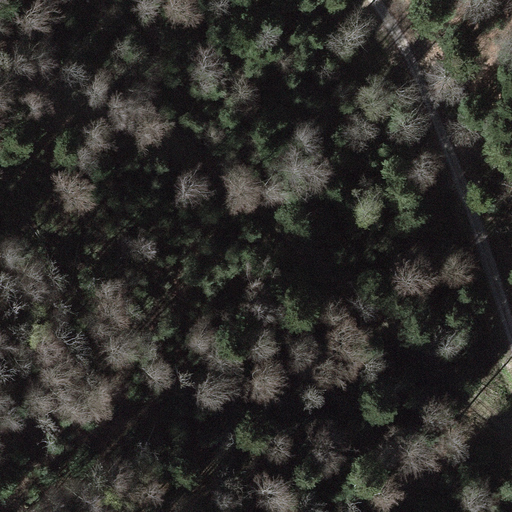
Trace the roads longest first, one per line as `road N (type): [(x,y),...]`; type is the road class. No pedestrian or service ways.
road 1 (track): [(511,434),(299,234),(222,174),(114,110),(63,88),(0,76)]
road 2 (track): [(511,330),(420,72),(374,0)]
